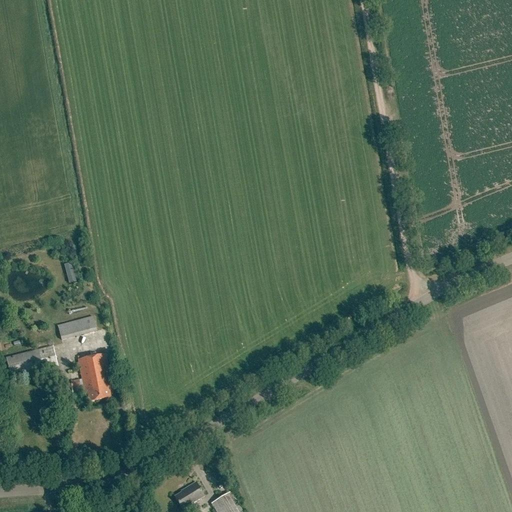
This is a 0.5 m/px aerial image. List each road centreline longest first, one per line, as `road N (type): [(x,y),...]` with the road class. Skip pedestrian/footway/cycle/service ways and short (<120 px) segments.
road 1 (unclassified): [(0,492),(126,473),(418,301),(511,257)]
road 2 (track): [(364,0),(418,301)]
